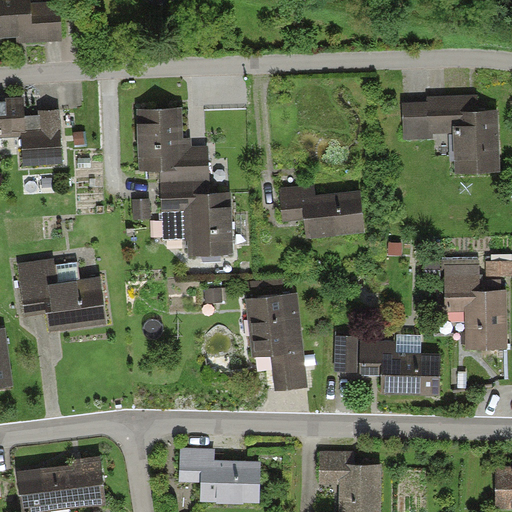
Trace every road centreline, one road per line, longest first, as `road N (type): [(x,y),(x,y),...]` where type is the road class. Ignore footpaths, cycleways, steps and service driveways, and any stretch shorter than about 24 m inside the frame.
road 1 (residential): [(0,77),(474,58),(511,63)]
road 2 (residential): [(511,430),(131,421)]
road 3 (residential): [(131,421),(0,436)]
